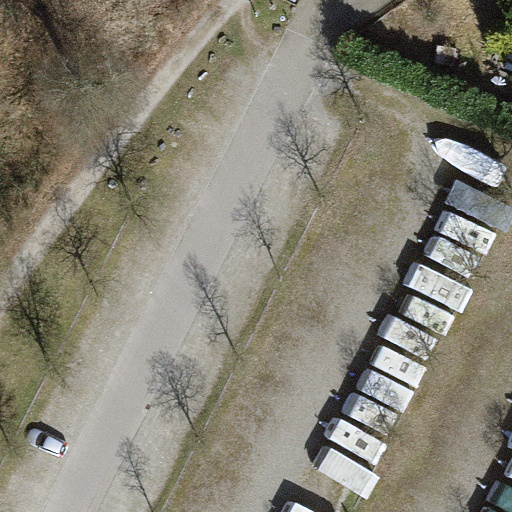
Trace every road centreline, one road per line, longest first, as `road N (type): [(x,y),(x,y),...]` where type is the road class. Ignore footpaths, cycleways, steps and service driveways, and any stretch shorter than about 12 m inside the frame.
road 1 (residential): [(68,511),(306,36),(373,0)]
road 2 (track): [(0,314),(234,0)]
